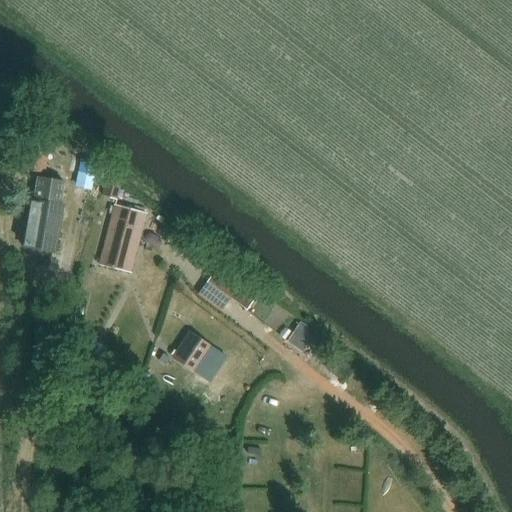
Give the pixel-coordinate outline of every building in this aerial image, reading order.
[(23,146),(19,170),(43,174),(47,150),(23,146)] [(91,190),(97,163),(81,160),(75,186),(91,190)] [(63,206),(60,206),(64,182),(36,177),(32,201),(30,201),(23,246),(49,250),(51,235),(58,236),(63,206)] [(100,196),(115,200),(119,186),(103,182),(100,196)] [(131,267),(140,233),(145,214),(116,206),(111,225),(102,257),(108,258),(106,266),(122,270),(123,265),(131,267)] [(177,232),(170,226),(161,229),(160,238),(167,244),(175,241),(177,232)] [(216,273),(207,285),(247,314),(256,302),(216,273)] [(315,332),(300,322),(287,341),(303,351),(315,332)] [(285,327),(280,335),(286,340),(291,332),(285,327)] [(195,374),(212,348),(189,333),(172,359),(195,374)] [(86,345),(74,365),(92,375),(103,354),(86,345)] [(159,360),(166,365),(171,357),(164,352),(159,360)] [(105,433),(103,442),(114,444),(116,436),(105,433)]
